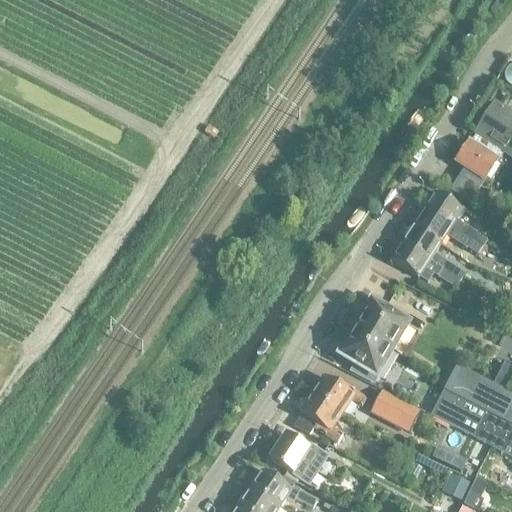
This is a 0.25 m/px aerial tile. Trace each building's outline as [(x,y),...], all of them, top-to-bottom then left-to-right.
[(474,137),(502,155),(511,161),(511,115),(494,103),(473,136),(474,137)] [(502,155),(474,137),(470,143),(469,142),(454,165),(483,184),(498,162),(502,155)] [(423,212),(481,251),(486,243),(476,236),(476,235),(456,222),(462,212),(435,195),(423,212)] [(413,229),(440,247),(446,238),(466,251),(466,250),(477,257),(481,251),(423,212),(413,229)] [(440,247),(413,229),(402,246),(459,284),(464,276),(434,256),(440,247)] [(418,280),(419,279),(428,284),(433,277),(454,291),(459,284),(402,246),(391,263),(418,280)] [(505,323),(511,310),(511,308),(503,303),(495,317),(505,323)] [(389,352),(405,326),(371,306),(365,315),(359,317),(355,324),(356,330),(355,331),(389,352)] [(374,377),(389,352),(355,331),(354,333),(349,334),(344,342),(346,347),(340,357),(374,377)] [(511,397),(455,368),(429,418),(511,460),(511,397)] [(311,397),(342,417),(352,403),(361,409),(367,401),(342,386),(340,390),(323,379),(311,397)] [(370,404),(379,411),(385,415),(393,404),(377,394),(370,404)] [(342,417),(311,397),(299,415),(315,426),(313,430),(336,445),(341,436),(333,431),(342,417)] [(286,436),(269,461),(307,488),(326,458),(310,447),(307,450),(286,436)] [(435,448),(432,458),(459,467),(463,457),(435,448)] [(410,468),(415,458),(404,453),(395,471),(405,475),(409,467),(410,468)] [(273,510),(276,511),(278,511),(286,501),(293,504),(295,501),(312,511),(317,502),(292,488),(290,492),(261,473),(248,492),(273,510)] [(470,485),(452,477),(444,495),(461,503),(470,485)] [(236,510),(239,511),(276,511),(273,510),(248,492),(236,510)]
